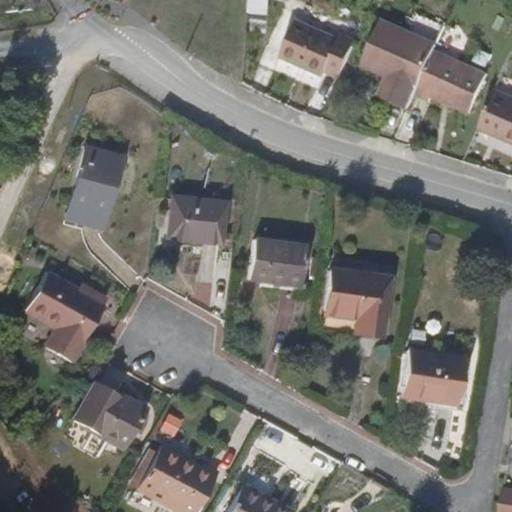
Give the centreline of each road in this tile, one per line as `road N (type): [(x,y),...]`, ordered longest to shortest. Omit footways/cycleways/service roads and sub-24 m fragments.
road 1 (residential): [(117,34),(239,117),(511,206)]
road 2 (residential): [(467,511),(154,340)]
road 3 (residential): [(511,229),(468,511)]
road 4 (residential): [(0,204),(76,55)]
